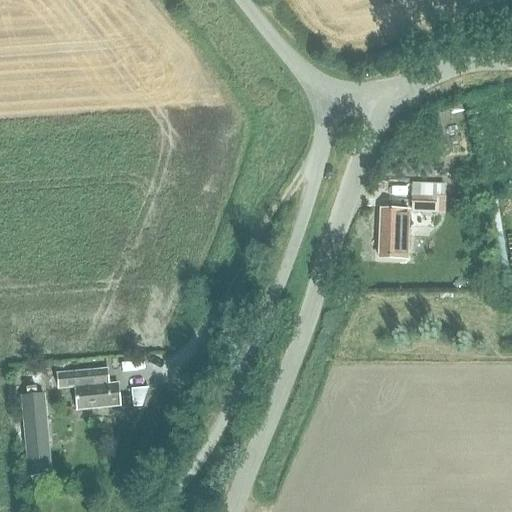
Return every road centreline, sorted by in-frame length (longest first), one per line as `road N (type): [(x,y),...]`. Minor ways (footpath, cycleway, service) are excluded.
road 1 (unclassified): [(160,511),(218,441),(310,205),(334,103)]
road 2 (unclassified): [(231,511),(392,99)]
road 3 (unclassified): [(246,0),(334,103)]
road 4 (unclassified): [(511,52),(392,99)]
